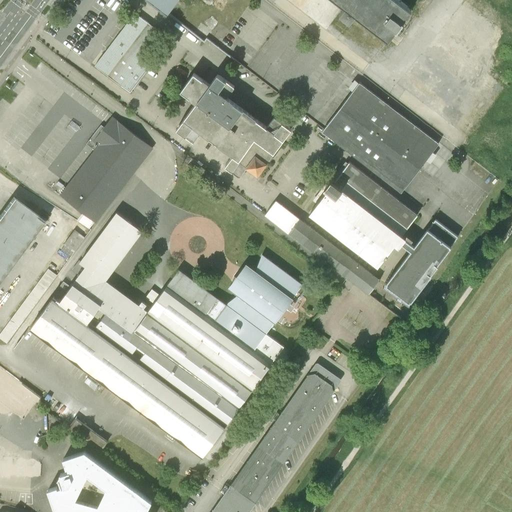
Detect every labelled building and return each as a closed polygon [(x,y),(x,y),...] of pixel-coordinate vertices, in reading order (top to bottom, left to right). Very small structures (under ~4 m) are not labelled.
[(149,0),(168,14),(178,0),(149,0)] [(413,11),(398,0),(336,0),(347,7),(341,15),(345,19),(350,22),(356,15),(390,41),(413,11)] [(136,13),(96,66),(131,93),(149,68),(141,62),(163,34),(136,13)] [(194,73),(181,91),(197,103),(182,122),(177,129),(185,136),(186,135),(194,140),(200,132),(229,153),(233,156),(226,166),(233,171),(234,170),(240,175),(248,165),(259,173),(287,135),(292,129),(276,116),(267,128),(226,97),(233,86),(218,75),(211,85),(207,82),(194,73)] [(324,129),(322,132),(402,192),(440,142),(360,82),(324,129)] [(95,150),(61,195),(85,213),(78,222),(89,229),(152,147),(112,117),(104,127),(101,125),(97,129),(86,143),(95,150)] [(417,213),(347,159),(328,184),(323,191),(327,193),(309,216),(378,269),(395,247),(399,250),(403,245),(406,241),(399,236),(417,213)] [(0,284),(46,221),(13,197),(0,215),(0,284)] [(276,202),(266,215),(346,277),(401,319),(411,306),(386,287),(276,202)] [(54,297),(31,328),(203,456),(284,346),(266,333),(254,349),(214,319),(167,285),(148,311),(144,308),(147,304),(142,300),(139,304),(105,280),(142,230),(118,212),(81,262),(79,261),(72,270),(79,275),(70,287),(63,282),(59,287),(60,288),(54,297)] [(412,253),(386,287),(411,306),(462,240),(436,220),(415,248),(409,244),(406,241),(403,245),(407,248),(412,253)] [(85,237),(75,230),(64,244),(65,245),(61,250),(71,257),(85,237)] [(226,304),(214,319),(254,349),(266,333),(302,286),(262,255),(256,270),(246,263),(242,269),(237,275),(232,282),(228,287),(238,295),(226,304)] [(57,275),(48,269),(0,334),(0,339),(6,344),(57,275)] [(179,269),(167,285),(214,319),(226,304),(189,276),(184,273),(179,269)] [(249,511),(333,392),(333,389),(335,389),(341,381),(340,378),(318,363),(315,363),(310,371),(310,374),(308,374),(282,411),(211,511),(249,511)] [(12,401),(9,399),(22,382),(6,370),(2,375),(0,373),(0,410),(1,412),(3,413),(6,413),(9,412),(11,411),(13,409),(13,406),(13,404),(12,401)] [(75,418),(67,428),(103,454),(110,444),(75,418)] [(60,473),(63,482),(58,483),(58,482),(49,485),(56,506),(77,511),(152,511),(147,507),(153,496),(85,446),(64,454),(67,462),(69,462),(70,466),(62,469),(60,473)] [(45,474),(33,473),(34,459),(0,456),(0,476),(32,478),(34,481),(39,482),(42,482),(45,480),(45,474)]
